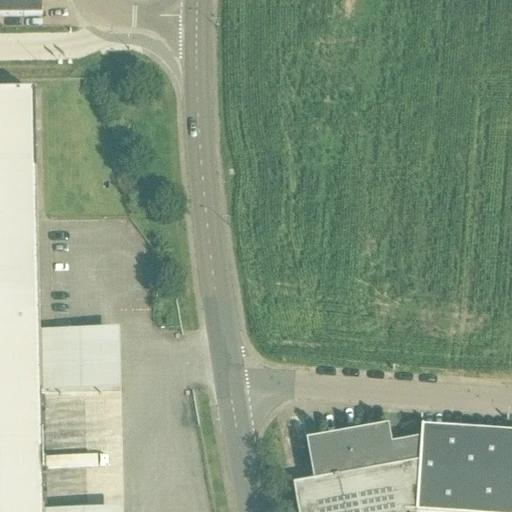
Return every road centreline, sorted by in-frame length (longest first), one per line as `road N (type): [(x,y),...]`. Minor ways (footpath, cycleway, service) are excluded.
road 1 (tertiary): [(229,392),(195,87),(197,19)]
road 2 (unclassified): [(511,401),(293,385),(229,392)]
road 3 (tertiary): [(251,511),(229,392)]
